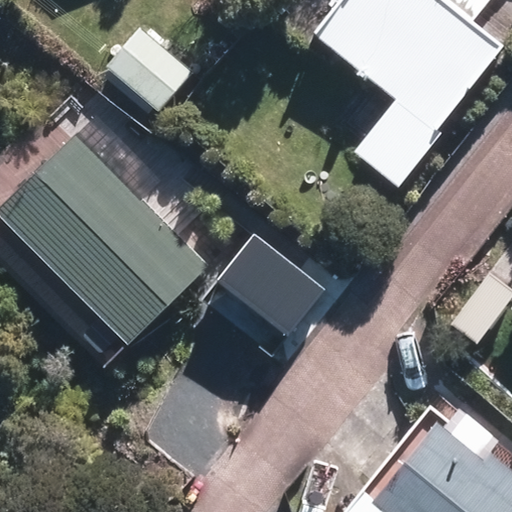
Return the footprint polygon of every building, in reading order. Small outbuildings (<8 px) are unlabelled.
[(496,52),(428,0),(350,0),(321,37),(403,101),(361,155),(395,181),(496,52)] [(156,32),(125,67),(173,109),(203,74),(156,32)] [(72,145),(0,218),(0,223),(122,342),(196,265),(72,145)] [(310,300),(246,251),(219,286),(283,335),(310,300)] [(418,425),(359,496),(378,511),(511,511),(511,477),(472,445),(460,460),(418,425)]
